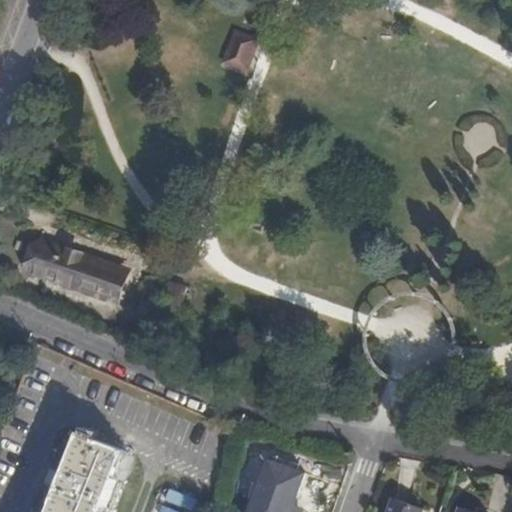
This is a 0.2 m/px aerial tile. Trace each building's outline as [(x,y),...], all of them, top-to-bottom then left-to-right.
[(246,69),(256,43),(238,36),(228,62),(246,69)] [(103,299),(113,268),(39,246),(29,275),(103,299)] [(126,273),(113,268),(103,299),(118,303),(126,273)] [(187,287),(171,282),(161,316),(177,321),(187,287)] [(103,511),(126,454),(81,437),(51,511),(103,511)] [(294,511),(297,504),(308,474),(269,461),(251,511),(294,511)] [(474,511),(462,508),(460,511),(421,511),(422,511),(394,500),(389,511),(474,511)]
